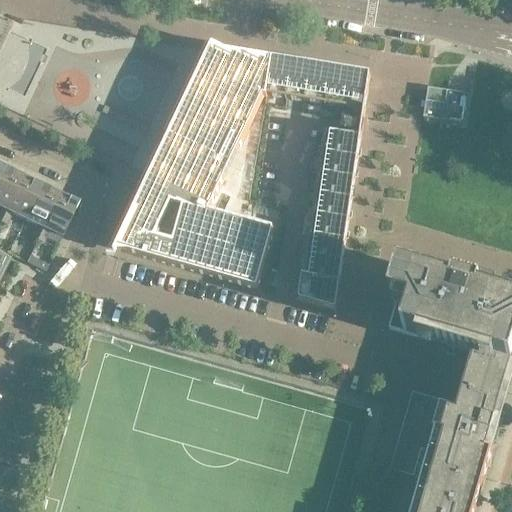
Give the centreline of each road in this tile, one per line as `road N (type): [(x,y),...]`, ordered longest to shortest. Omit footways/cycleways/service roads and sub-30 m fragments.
road 1 (residential): [(68,277),(382,362)]
road 2 (residential): [(68,277),(97,191),(0,145)]
road 3 (tertiary): [(404,19),(281,0)]
